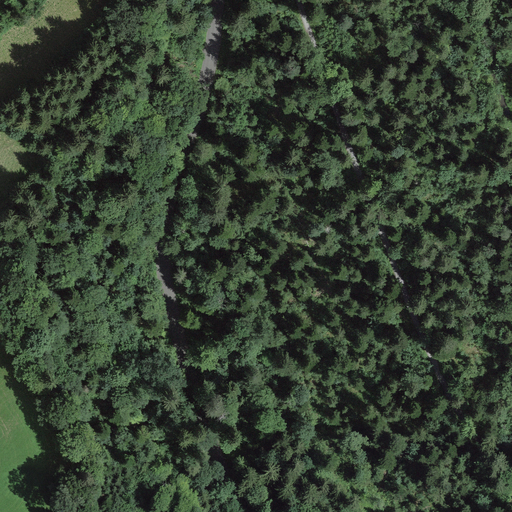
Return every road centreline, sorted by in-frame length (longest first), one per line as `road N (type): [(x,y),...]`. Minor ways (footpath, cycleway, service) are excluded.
road 1 (unclassified): [(217,0),(205,89),(164,223),(164,281),(176,341),(238,511)]
road 2 (track): [(299,0),(437,359),(511,472)]
road 3 (track): [(122,0),(127,72),(102,111),(75,135),(0,124)]
